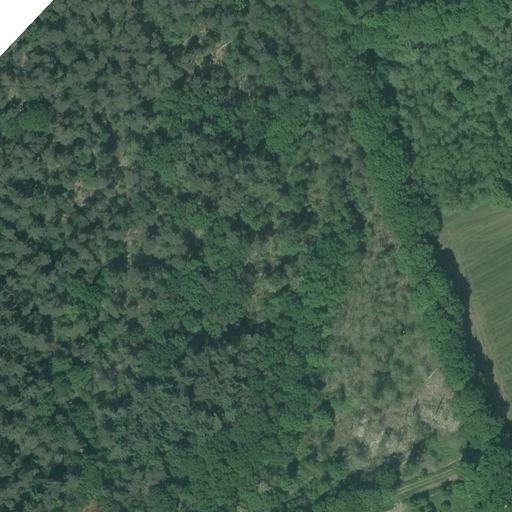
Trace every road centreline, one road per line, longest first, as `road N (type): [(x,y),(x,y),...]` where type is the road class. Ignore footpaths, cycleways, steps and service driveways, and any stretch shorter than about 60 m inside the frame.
road 1 (track): [(108,511),(0,370)]
road 2 (track): [(511,9),(347,39)]
road 3 (track): [(0,153),(43,0)]
road 4 (track): [(490,457),(352,511)]
